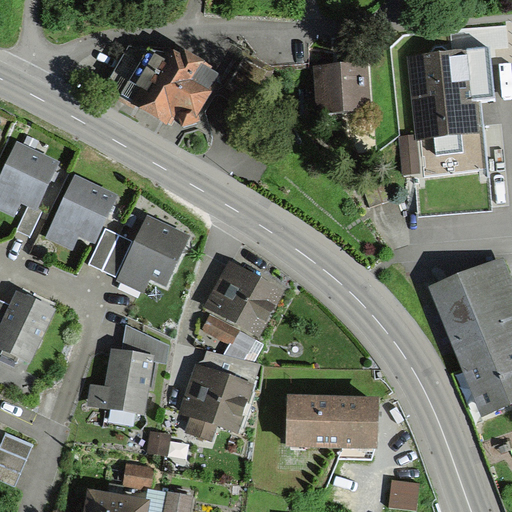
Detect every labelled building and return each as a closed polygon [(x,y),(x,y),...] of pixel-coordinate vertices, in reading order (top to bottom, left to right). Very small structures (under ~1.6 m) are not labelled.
[(454,50),(497,47),(500,84),(511,83),(511,28),(453,33),(454,50)] [(493,97),(488,48),(409,56),(421,176),(413,177),(417,216),(489,209),(478,98),(493,97)] [(167,56),(135,112),(170,132),(175,123),(189,131),(208,97),(194,89),(202,75),(167,56)] [(247,106),(266,77),(236,57),(216,85),(247,106)] [(313,65),(316,113),(373,111),(370,62),(336,64),(313,65)] [(405,175),(419,173),(415,135),(401,137),(405,175)] [(60,162),(17,142),(0,177),(0,210),(14,217),(22,202),(28,206),(36,209),(37,207),(53,176),(60,162)] [(117,195),(76,175),(46,234),(72,247),(79,234),(94,242),(111,209),(117,195)] [(36,209),(28,206),(17,231),(29,237),(42,209),(37,207),(36,209)] [(190,236),(149,216),(140,234),(119,278),(142,290),(148,277),(165,286),(190,236)] [(133,242),(107,229),(90,264),(116,277),(133,242)] [(430,287),(485,417),(511,404),(511,273),(504,255),(430,287)] [(256,339),(285,289),(231,259),(202,309),(212,314),(256,339)] [(54,309),(16,291),(10,305),(1,300),(0,301),(0,349),(29,363),(54,309)] [(230,344),(224,355),(254,362),(265,344),(256,339),(212,314),(202,329),(230,344)] [(88,407),(145,414),(154,361),(168,363),(170,344),(127,325),(122,349),(114,348),(108,386),(91,383),(88,407)] [(205,359),(196,364),(179,412),(189,416),(183,434),(212,444),(219,426),(237,433),(262,364),(254,362),(224,355),(208,351),(205,359)] [(289,394),(287,446),(375,449),(378,398),(289,394)] [(170,434),(150,431),(147,453),(167,456),(170,434)] [(0,443),(0,485),(11,489),(28,446),(3,436),(0,443)] [(150,489),(153,468),(126,463),(123,485),(150,489)] [(388,508),(415,511),(416,511),(420,484),(392,480),(388,508)] [(148,511),(150,501),(88,490),(84,511),(148,511)] [(167,492),(163,511),(191,511),(194,496),(167,492)]
